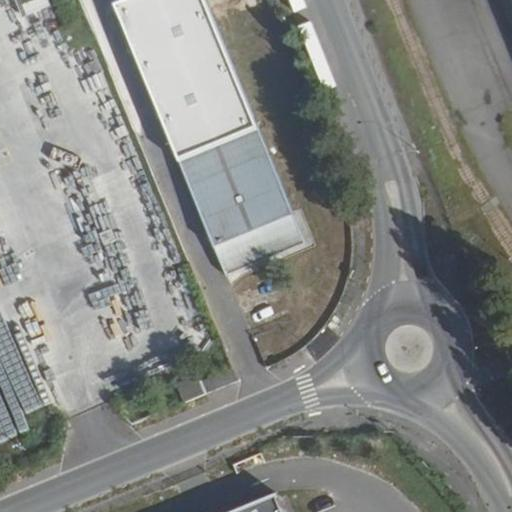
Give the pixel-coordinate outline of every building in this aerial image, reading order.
[(45,0),(16,0),(24,16),(48,4),(45,0)] [(165,109),(241,79),(219,25),(143,55),(165,109)] [(186,165),(230,281),(253,272),(249,262),(305,241),(263,134),(241,79),(165,109),(165,110),(186,164),(186,165)] [(199,384),(203,396),(236,382),(231,371),(199,384)] [(284,511),(277,493),(231,511),(284,511)]
